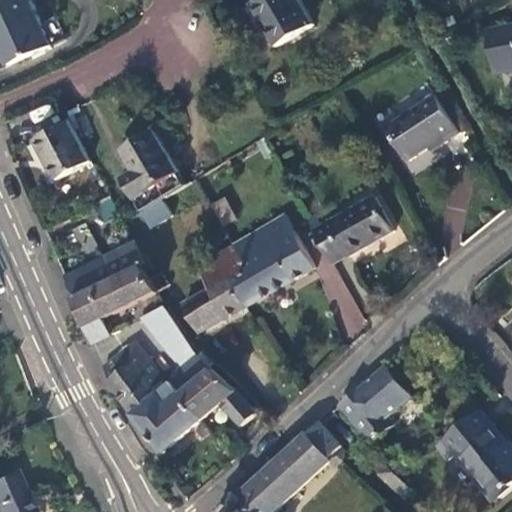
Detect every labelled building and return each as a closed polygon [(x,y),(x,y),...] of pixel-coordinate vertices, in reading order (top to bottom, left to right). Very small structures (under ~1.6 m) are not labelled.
[(0,47),(9,67),(39,54),(11,0),(9,0),(0,4),(0,47)] [(52,48),(30,0),(11,0),(39,54),(52,48)] [(316,24),(302,0),(257,0),(254,2),(279,46),(316,24)] [(511,24),(489,30),(497,71),(511,67),(511,24)] [(445,140),(460,130),(434,91),(386,124),(409,158),(442,136),(445,140)] [(92,160),(69,119),(35,139),(44,156),(46,155),(59,178),(92,160)] [(126,173),(146,207),(162,198),(190,181),(157,125),(125,144),(139,166),(126,173)] [(379,193),(318,228),(335,260),(350,252),(352,254),(398,228),(379,193)] [(211,202),(219,226),(235,221),(226,196),(211,202)] [(172,213),(162,198),(146,207),(141,210),(150,226),(172,213)] [(287,213),(268,223),(236,242),(249,265),(231,275),(247,305),(317,266),(287,213)] [(109,256),(69,277),(96,344),(113,335),(106,320),(159,289),(151,277),(142,264),(145,262),(136,241),(109,256)] [(200,332),(247,305),(231,275),(249,265),(236,242),(198,263),(212,286),(183,302),(200,332)] [(161,271),(151,277),(159,289),(169,283),(161,271)] [(143,317),(151,327),(176,315),(167,301),(143,317)] [(151,327),(182,363),(197,350),(199,349),(176,315),(151,327)] [(511,318),(502,328),(511,338),(511,318)] [(136,339),(106,366),(112,381),(135,416),(162,391),(161,390),(156,383),(166,374),(136,339)] [(243,426),(251,419),(254,416),(259,411),(241,392),(197,350),(182,363),(179,365),(174,379),(204,418),(221,403),(243,426)] [(393,417),(418,396),(389,363),(341,405),(374,443),(397,423),(393,417)] [(204,418),(174,379),(161,390),(162,391),(135,416),(139,424),(164,452),(204,418)] [(511,445),(481,409),(438,444),(451,460),(459,453),(485,484),(489,481),(502,495),(511,486),(511,445)] [(345,444),(323,421),(310,433),(331,456),(345,444)] [(276,511),(333,459),(331,456),(310,433),(277,462),(243,494),(235,496),(223,511),(276,511)] [(407,498),(415,489),(401,476),(393,469),(379,472),(407,498)] [(25,494),(16,474),(0,480),(0,511),(31,511),(23,494),(25,494)]
